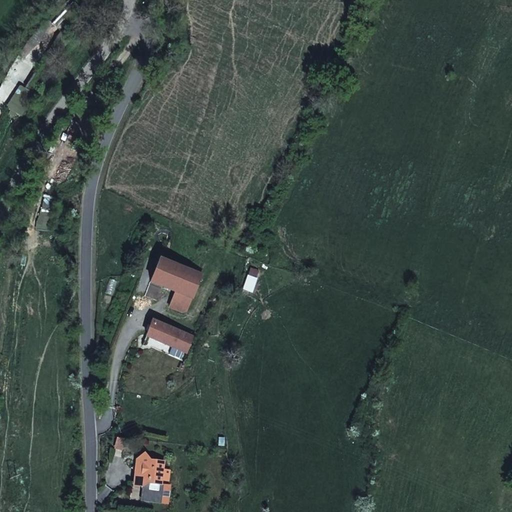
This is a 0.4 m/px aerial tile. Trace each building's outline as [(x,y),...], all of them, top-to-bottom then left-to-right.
[(77,3),(57,26),(66,35),(72,40),(89,15),(77,3)] [(72,40),(66,35),(51,52),(57,58),(72,40)] [(24,94),(57,58),(51,52),(18,89),(24,94)] [(159,259),(150,282),(192,297),(201,275),(159,259)] [(190,352),(199,327),(191,324),(187,334),(163,326),(164,323),(161,322),(159,325),(152,322),(147,337),(190,352)] [(117,438),(116,450),(125,450),(126,439),(117,438)] [(138,462),(132,468),(137,475),(134,477),(144,489),(144,499),(168,502),(170,485),(161,484),(162,480),(163,469),(163,461),(150,460),(145,453),(136,459),(138,462)] [(170,470),(163,469),(162,480),(169,481),(170,470)]
